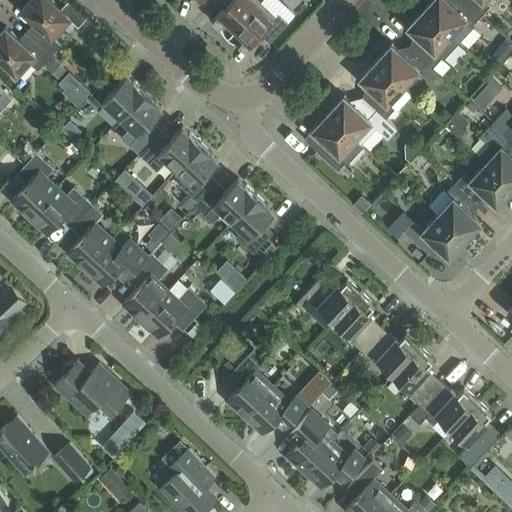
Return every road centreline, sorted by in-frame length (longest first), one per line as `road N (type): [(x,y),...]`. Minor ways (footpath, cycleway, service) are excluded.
road 1 (residential): [(456,323),(248,133)]
road 2 (residential): [(279,493),(73,307)]
road 3 (residential): [(104,0),(248,133)]
road 4 (residential): [(248,133),(364,0)]
